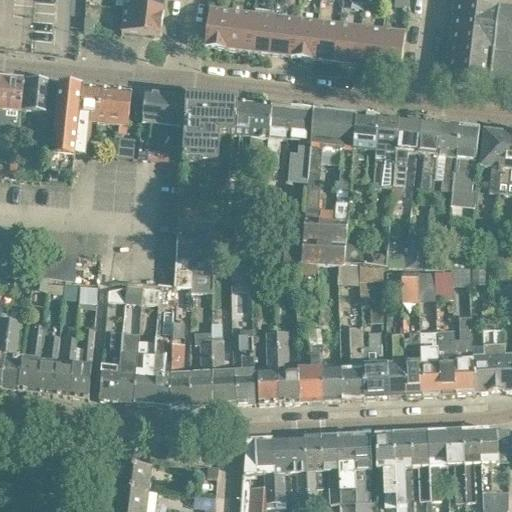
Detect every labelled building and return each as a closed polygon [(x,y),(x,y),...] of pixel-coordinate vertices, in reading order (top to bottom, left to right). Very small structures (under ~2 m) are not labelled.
[(163,16),(165,0),(125,0),(124,12),(163,16)] [(394,0),(394,8),(408,10),(409,2),(395,0),(394,0)] [(500,8),(500,0),(455,0),(445,90),(489,95),(500,8)] [(511,9),(505,9),(500,8),(489,95),(511,97),(511,9)] [(231,13),(209,11),(204,50),(226,53),(231,13)] [(163,16),(124,12),(121,33),(122,33),(161,38),(163,16)] [(226,53),(248,55),(252,16),(231,13),(226,53)] [(274,18),(252,16),(248,55),(269,58),(274,18)] [(269,58),(291,61),(296,21),(274,18),(269,58)] [(94,22),(86,20),(84,35),(92,36),(94,22)] [(318,24),(296,21),(291,61),(313,63),(318,24)] [(313,63),(335,66),(340,26),(318,24),(313,63)] [(361,29),(340,26),(335,66),(357,69),(361,29)] [(357,69),(378,71),(383,31),(361,29),(357,69)] [(405,34),(383,31),(378,71),(400,74),(405,34)] [(24,83),(0,80),(0,135),(20,138),(21,114),(24,83)] [(24,83),(21,114),(40,116),(37,147),(54,149),(61,86),(24,83)] [(76,155),(83,89),(61,86),(54,149),(53,159),(73,161),(75,161),(76,155)] [(96,124),(100,90),(83,89),(76,155),(88,157),(91,124),(96,124)] [(100,90),(96,124),(128,127),(132,95),(132,93),(100,90)] [(140,145),(138,156),(159,158),(165,97),(145,95),(141,126),(150,127),(150,130),(148,130),(146,142),(149,142),(148,146),(140,145)] [(173,130),(182,131),(185,131),(187,100),(165,97),(159,158),(170,159),(173,130)] [(221,103),(187,100),(185,131),(183,163),(218,165),(219,140),(227,141),(233,141),(236,105),(221,103)] [(250,171),(254,107),(236,105),(233,141),(240,142),(239,154),(232,154),(230,182),(249,183),(250,171)] [(262,143),(268,144),(271,109),(254,107),(250,171),(260,172),(262,143)] [(291,111),(271,109),(268,144),(267,169),(277,169),(279,142),(288,143),(291,111)] [(291,179),(309,181),(314,113),(295,111),(291,111),(288,143),(292,143),(300,144),(299,158),(293,157),(291,179)] [(309,181),(306,221),(317,222),(320,187),(319,187),(322,149),(342,151),(338,192),(349,193),(350,183),(357,118),(314,113),(309,181)] [(380,120),(357,118),(350,183),(367,185),(369,156),(377,156),(380,120)] [(400,122),(380,120),(377,156),(374,192),(377,193),(395,194),(400,122)] [(421,125),(400,122),(395,194),(393,204),(402,205),(404,191),(407,156),(414,157),(417,158),(421,125)] [(421,125),(417,158),(418,158),(426,159),(422,192),(434,194),(435,183),(437,161),(441,127),(421,125)] [(437,161),(435,183),(444,183),(443,194),(453,196),(461,129),(441,127),(437,161)] [(453,196),(452,209),(475,212),(477,195),(472,194),(474,172),(471,172),(472,164),(475,164),(479,132),(479,131),(461,129),(453,196)] [(489,196),(499,197),(505,136),(484,133),(480,169),(492,170),(489,196)] [(511,136),(506,136),(499,197),(511,198),(511,136)] [(133,161),(136,142),(120,140),(117,159),(133,161)] [(346,222),(349,193),(338,192),(335,221),(346,222)] [(178,221),(176,261),(191,261),(213,262),(221,263),(223,245),(227,202),(179,200),(178,221)] [(346,246),(348,224),(317,222),(306,221),(304,255),(303,267),(339,269),(344,269),(346,246)] [(242,246),(240,264),(259,265),(261,236),(243,235),(242,246)] [(427,253),(425,269),(424,273),(444,273),(446,257),(439,256),(440,243),(428,242),(427,253)] [(223,245),(221,263),(230,263),(240,264),(242,246),(223,245)] [(344,269),(360,270),(364,270),(363,257),(356,248),(346,246),(344,269)] [(408,257),(406,272),(424,273),(425,269),(427,253),(408,251),(408,257)] [(511,253),(493,253),(492,263),(511,263),(511,253)] [(31,281),(47,283),(74,285),(76,260),(35,254),(32,278),(31,277),(31,281)] [(287,254),(286,266),(303,267),(304,255),(287,254)] [(390,256),(389,271),(406,272),(408,257),(390,256)] [(174,289),(174,292),(191,293),(191,261),(176,261),(174,289)] [(191,293),(191,296),(212,297),(213,281),(213,262),(191,261),(191,293)] [(213,262),(213,281),(222,281),(223,273),(231,273),(230,265),(230,263),(221,263),(213,262)] [(251,265),(230,265),(231,273),(231,281),(251,281),(251,265)] [(295,267),(276,268),(276,279),(288,279),(288,285),(295,285),(295,267)] [(340,279),(360,280),(360,270),(344,269),(339,269),(340,279)] [(360,270),(360,280),(361,308),(369,307),(368,286),(384,286),(383,271),(364,270),(360,270)] [(487,271),(472,271),(472,286),(487,286),(487,271)] [(469,274),(451,273),(452,277),(452,289),(469,289),(469,274)] [(387,275),(387,289),(402,289),(402,275),(387,275)] [(419,276),(402,275),(402,289),(403,307),(420,306),(420,292),(419,276)] [(434,276),(419,276),(420,292),(435,292),(434,276)] [(435,292),(452,291),(452,277),(434,276),(435,292)] [(47,287),(47,283),(31,281),(29,292),(46,295),(47,287)] [(78,289),(64,288),(63,296),(62,303),(77,304),(78,289)] [(98,291),(78,289),(77,304),(80,304),(79,309),(96,310),(98,291)] [(164,289),(164,303),(174,303),(174,292),(174,289),(164,289)] [(126,306),(128,290),(108,294),(107,305),(126,306)] [(141,308),(141,307),(142,291),(128,290),(126,306),(141,308)] [(158,308),(158,303),(158,293),(142,291),(141,307),(158,308)] [(0,391),(2,392),(10,323),(11,317),(0,315),(0,391)] [(455,344),(456,364),(457,398),(474,397),(473,362),(471,321),(459,322),(460,337),(461,344),(455,344)] [(10,323),(2,392),(19,394),(22,361),(15,360),(19,324),(10,323)] [(174,326),(173,341),(184,342),(185,326),(174,326)] [(22,361),(19,394),(37,396),(40,363),(44,330),(33,328),(29,362),(22,361)] [(321,332),(305,332),(306,349),(312,348),(322,348),(321,332)] [(70,400),(89,402),(94,334),(84,333),(83,352),(76,351),(74,367),(70,400)] [(242,375),(233,376),(234,409),(256,408),(252,333),(240,334),(240,340),(238,340),(239,355),(241,355),(242,375)] [(351,334),(353,374),(343,375),(344,404),(365,403),(364,369),(363,354),(362,338),(362,334),(358,334),(351,334)] [(102,370),(99,404),(116,406),(123,336),(111,335),(109,371),(102,370)] [(452,399),(457,398),(456,364),(455,344),(454,337),(454,335),(437,336),(440,399),(441,399),(452,399)] [(485,361),(473,362),(474,397),(475,397),(476,396),(478,395),(481,397),(486,397),(488,395),(495,395),(494,345),(493,335),(484,336),(484,353),(485,361)] [(511,359),(504,360),(503,335),(493,335),(494,345),(495,395),(502,394),(503,394),(506,396),(511,396),(511,394),(511,359)] [(123,336),(116,406),(133,408),(136,375),(138,344),(139,337),(123,336)] [(190,377),(188,411),(193,411),(212,410),(211,370),(212,340),(212,336),(194,336),(194,349),(199,349),(199,377),(195,377),(190,377)] [(421,337),(422,366),(423,400),(440,399),(437,336),(421,337)] [(422,366),(421,337),(409,338),(409,339),(410,342),(404,342),(405,367),(406,401),(407,401),(418,400),(423,400),(422,366)] [(259,408),(281,407),(278,338),(268,338),(269,375),(257,375),(259,408)] [(289,338),(278,338),(281,407),(300,406),(299,373),(290,374),(289,338)] [(388,402),(406,401),(405,367),(404,342),(404,339),(404,338),(393,338),(393,340),(394,367),(387,367),(388,399),(388,402)] [(40,363),(37,396),(53,398),(57,365),(59,341),(50,340),(47,364),(40,363)] [(212,340),(211,370),(212,410),(234,409),(233,376),(225,376),(223,340),(222,340),(212,340)] [(370,340),(371,354),(363,354),(364,369),(365,403),(388,402),(388,399),(387,367),(382,368),(381,340),(370,340)] [(57,365),(53,398),(70,400),(74,367),(76,351),(77,343),(66,342),(64,366),(57,365)] [(155,360),(151,410),(169,412),(171,381),(172,362),(166,361),(168,343),(156,342),(155,345),(155,360)] [(133,408),(151,410),(155,360),(155,345),(138,344),(136,375),(133,408)] [(171,381),(169,412),(171,412),(188,411),(190,377),(183,377),(184,347),(172,348),(172,362),(171,381)] [(300,406),(325,405),(322,348),(312,348),(312,373),(299,373),(300,406)] [(343,371),(323,372),(325,405),(344,404),(343,375),(343,371)] [(509,444),(510,444),(510,432),(497,433),(479,433),(481,467),(483,496),(492,496),(492,495),(491,467),(498,466),(508,466),(509,466),(510,455),(509,455),(509,444)] [(479,433),(463,434),(467,506),(475,506),(474,467),(481,467),(479,433)] [(467,506),(463,434),(444,435),(446,468),(454,468),(456,507),(467,506)] [(444,435),(426,436),(430,504),(441,503),(440,468),(446,468),(444,435)] [(426,436),(408,437),(410,470),(419,469),(420,504),(430,504),(426,436)] [(386,511),(396,511),(391,437),(375,438),(376,471),(384,471),(386,511)] [(408,437),(391,437),(396,511),(395,511),(406,511),(405,470),(410,470),(408,437)] [(370,438),(353,439),(355,473),(355,506),(355,511),(374,511),(375,506),(370,506),(372,471),(370,438)] [(353,439),(337,440),(341,506),(341,507),(355,506),(355,473),(353,439)] [(341,506),(337,440),(321,441),(323,474),(328,474),(329,507),(334,506),(341,506)] [(305,441),(289,442),(290,476),(297,476),(298,511),(308,510),(308,509),(305,441)] [(323,474),(321,441),(305,441),(308,509),(318,508),(318,492),(324,492),(323,474)] [(289,442),(273,443),(276,510),(286,510),(284,476),(290,476),(289,442)] [(244,462),(243,474),(243,478),(240,511),(266,511),(267,510),(276,510),(273,443),(247,444),(246,462),(244,462)] [(115,489),(149,493),(152,470),(150,470),(118,466),(115,489)] [(207,481),(218,482),(219,471),(209,470),(207,481)] [(115,489),(111,511),(146,511),(149,493),(115,489)] [(483,511),(508,511),(508,496),(492,496),(483,496),(483,511)]
